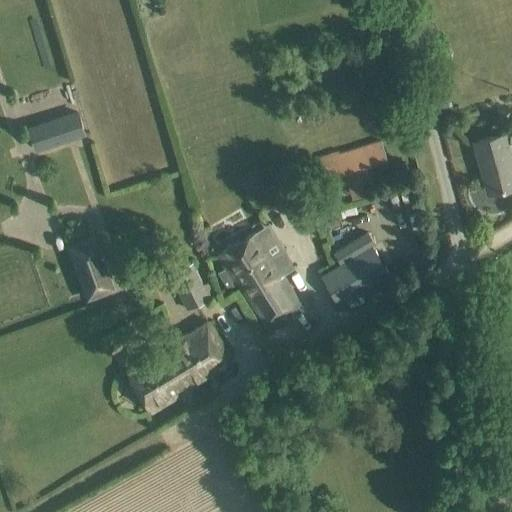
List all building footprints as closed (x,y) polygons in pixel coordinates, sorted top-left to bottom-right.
[(28,127),(35,149),(84,134),(78,112),(28,127)] [(511,133),(507,135),(507,133),(475,141),(482,167),(485,166),(492,192),(511,186),(511,162),(510,155),(511,154),(511,133)] [(339,150),(320,155),(327,178),(387,160),(381,139),(339,152),(339,150)] [(255,173),(241,181),(249,194),(263,185),(255,173)] [(305,309),(295,292),(257,230),(218,254),(235,284),(239,281),(270,331),(305,309)] [(368,231),(334,252),(341,263),(375,242),(368,231)] [(117,290),(96,233),(66,245),(87,301),(117,290)] [(390,274),(373,245),(322,275),(339,304),(390,274)] [(188,310),(210,300),(196,268),(174,278),(188,310)] [(234,362),(208,319),(126,369),(152,412),(234,362)]
